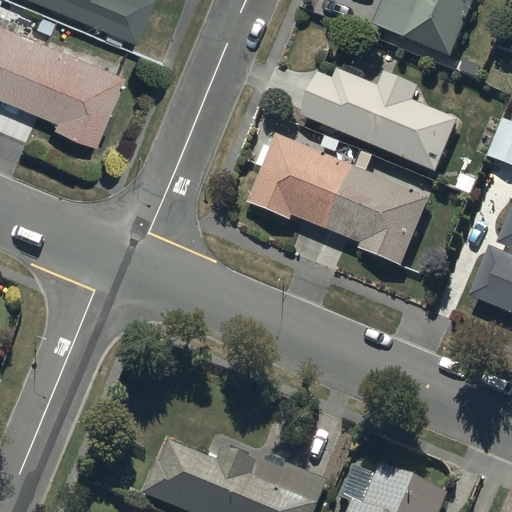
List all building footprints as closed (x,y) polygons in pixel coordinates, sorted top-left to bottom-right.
[(20,0),(136,46),(154,0),(153,0),(20,0)] [(388,0),(376,32),(454,64),(478,6),(467,1),(467,0),(388,0)] [(123,79),(0,28),(0,102),(56,126),(53,133),(94,150),(123,79)] [(322,77),(305,119),(439,177),(461,124),(419,104),(423,89),(391,76),(381,88),(342,74),(338,83),(322,77)] [(511,173),(511,130),(504,127),(490,165),(511,173)] [(433,206),(280,143),(251,211),(294,229),(296,223),(363,251),(360,258),(404,276),(433,206)] [(511,219),(500,249),(511,254),(511,263),(492,256),(472,304),(511,320),(511,219)] [(159,473),(155,472),(143,502),(166,511),(316,511),(326,489),(286,472),(283,468),(270,464),(261,468),(254,485),(250,483),(256,470),(222,457),(216,470),(168,451),(159,473)] [(443,511),(447,503),(355,462),(339,505),(352,511),(351,511),(443,511)]
